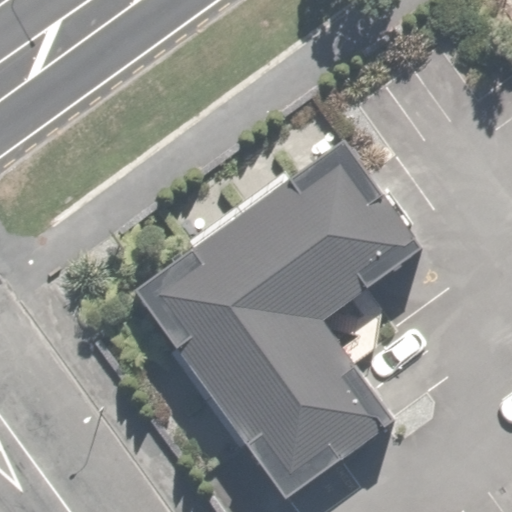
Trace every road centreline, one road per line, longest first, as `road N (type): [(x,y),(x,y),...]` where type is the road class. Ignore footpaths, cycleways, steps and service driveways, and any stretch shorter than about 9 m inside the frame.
road 1 (primary): [(0,78),(112,0)]
road 2 (residential): [(0,412),(72,511)]
